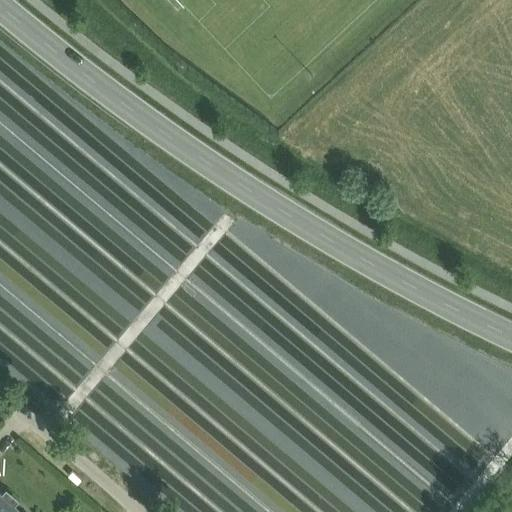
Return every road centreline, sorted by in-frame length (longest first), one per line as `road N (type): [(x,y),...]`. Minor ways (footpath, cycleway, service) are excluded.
road 1 (secondary): [(511,336),(372,264),(213,167),(0,4)]
road 2 (unclassified): [(0,395),(136,511)]
